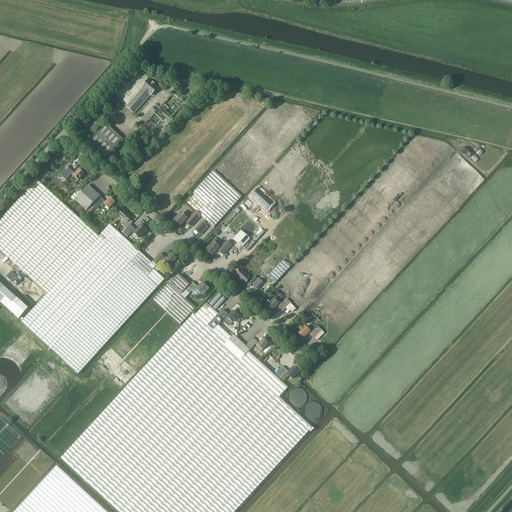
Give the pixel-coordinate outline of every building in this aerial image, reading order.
[(151,96),(158,88),(149,80),(142,88),(142,89),(127,107),(134,114),(150,96),(151,96)] [(106,156),(122,139),(106,124),(90,142),(106,156)] [(260,184),(276,199),(310,161),(294,146),(260,184)] [(469,157),(473,154),(465,147),(462,150),(469,157)] [(78,181),(84,174),(79,169),(74,174),(73,173),(73,172),(67,167),(65,169),(67,170),(61,176),(66,180),(72,174),(78,181)] [(181,214),(175,220),(180,225),(185,220),(186,222),(191,226),(198,218),(201,215),(214,227),(242,197),(214,171),(186,201),(196,211),(194,214),(188,220),(181,214)] [(73,195),(71,198),(74,200),(75,200),(87,211),(92,205),(97,209),(100,205),(102,207),(105,205),(109,209),(115,202),(110,198),(105,203),(104,201),(103,200),(88,186),(79,196),(75,193),(73,195)] [(259,192),(253,199),(266,210),(272,203),(259,192)] [(117,217),(118,215),(125,221),(122,225),(127,229),(130,225),(131,225),(133,223),(130,220),(132,218),(123,210),(121,212),(119,210),(115,215),(117,217)] [(203,220),(195,229),(201,235),(208,227),(205,224),(206,222),(203,220)] [(127,237),(132,232),(139,238),(146,231),(141,226),(136,231),(135,229),(131,225),(130,225),(127,229),(123,233),(127,237)] [(243,232),(235,241),(242,248),(250,239),(243,232)] [(214,242),(207,250),(212,255),(217,249),(219,250),(223,255),(232,245),(227,241),(223,245),(215,238),(212,241),(214,242)] [(153,262),(157,266),(163,260),(170,266),(176,259),(171,254),(166,259),(165,258),(160,254),(153,262)] [(275,283),(291,266),(284,260),(268,276),(275,283)] [(251,278),(242,269),(236,275),(245,284),(251,278)] [(170,284),(181,294),(189,285),(178,275),(170,284)] [(258,278),(257,279),(253,284),(255,287),(258,289),(264,283),(261,280),(261,281),(258,278)] [(41,294),(25,279),(18,286),(35,301),(41,294)] [(284,280),(275,289),(286,299),(291,303),(306,317),(314,308),(284,281),(284,280)] [(0,281),(0,301),(19,319),(29,308),(0,281)] [(189,285),(181,294),(185,299),(195,288),(201,294),(205,297),(211,290),(208,287),(202,283),(198,287),(197,286),(195,284),(192,282),(189,285)] [(216,310),(226,299),(220,293),(209,304),(216,310)] [(270,299),(266,303),(268,305),(273,310),(278,305),(279,307),(283,311),(291,303),(286,299),(282,303),(275,297),(272,301),(270,299)] [(63,459),(77,472),(91,486),(161,411),(224,342),(229,336),(230,335),(218,325),(226,316),(233,323),(235,321),(237,323),(239,323),(240,322),(241,320),(241,319),(240,318),(239,316),(234,311),(229,316),(227,315),(228,314),(223,310),(219,314),(217,312),(208,304),(207,304),(206,303),(196,315),(196,314),(153,361),(131,385),(63,459)] [(315,339),(322,331),(318,326),(312,333),(305,326),(299,334),(304,338),(309,333),(311,334),(310,334),(315,339)] [(161,411),(91,486),(120,511),(123,511),(132,503),(150,483),(160,472),(172,460),(240,386),(252,372),(261,362),(249,351),(256,344),(263,350),(269,343),(264,339),(263,339),(259,344),(257,342),(258,342),(253,338),(246,346),(240,340),(234,335),(232,337),(230,335),(229,336),(224,342),(161,411)] [(54,369),(57,366),(50,360),(47,363),(54,369)] [(132,503),(123,511),(234,511),(312,427),(280,397),(289,387),(280,379),(285,372),(292,379),(299,372),(294,367),(288,372),(287,371),(283,367),(275,375),(261,362),(252,372),(240,386),(172,460),(160,472),(150,483),(132,503)] [(305,398),(305,396),(305,395),(304,394),(303,393),(302,392),(301,392),(300,391),(298,391),(297,391),(296,392),(294,392),(294,393),(293,394),(292,395),(292,397),(292,398),(292,399),(292,401),(293,401),(294,403),(296,404),(298,405),(300,405),(301,404),(302,404),(303,403),(304,402),(305,401),(305,400),(305,398)] [(321,412),(321,410),(321,409),(320,407),(319,406),(318,406),(317,405),(316,404),(314,404),(313,404),(311,405),(310,405),(309,406),(308,407),(307,408),(307,410),(306,411),(306,412),(307,414),(307,415),(308,416),(309,417),(311,418),(312,419),(314,419),(315,419),(316,419),(318,418),(319,417),(320,416),(321,415),(321,413),(321,412)]
